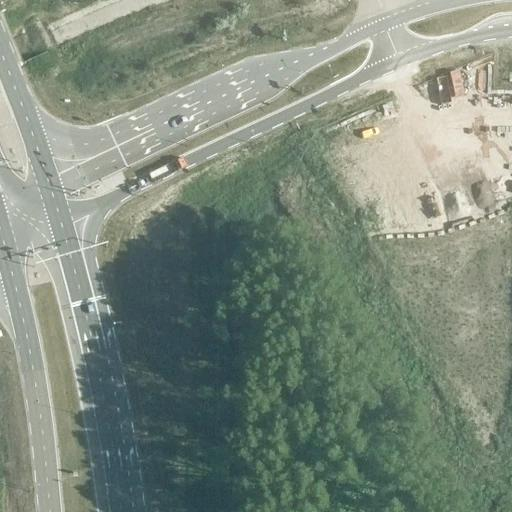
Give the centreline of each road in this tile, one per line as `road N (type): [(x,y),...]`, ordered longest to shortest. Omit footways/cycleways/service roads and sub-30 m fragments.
road 1 (tertiary): [(59,225),(401,61)]
road 2 (tertiary): [(386,27),(45,180)]
road 3 (secondary): [(118,511),(59,225)]
road 4 (secondary): [(0,240),(32,374),(46,511)]
road 5 (secondary): [(45,180),(0,51)]
